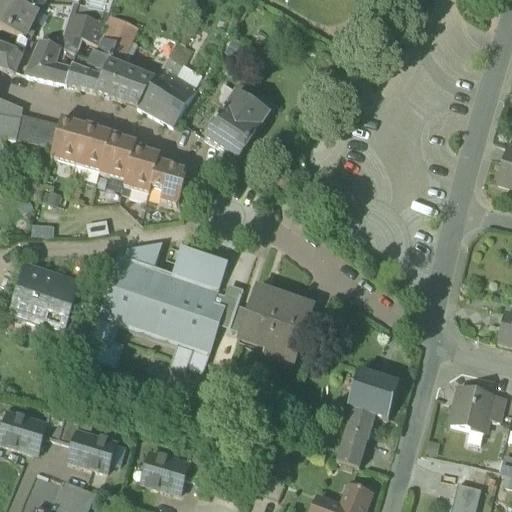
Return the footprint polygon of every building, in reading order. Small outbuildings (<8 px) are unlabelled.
[(0,0),(0,3),(30,14),(34,7),(37,0),(0,0)] [(45,8),(48,0),(37,0),(34,7),(45,8)] [(0,3),(0,32),(9,36),(29,45),(34,32),(30,30),(37,16),(30,14),(0,3)] [(74,22),(104,31),(107,18),(88,13),(74,9),(70,23),(73,24),(74,22)] [(65,39),(60,55),(60,56),(76,61),(81,47),(82,47),(97,52),(104,31),(74,22),(73,24),(68,40),(65,39)] [(116,50),(112,60),(123,65),(137,34),(110,22),(102,45),(116,50)] [(0,54),(3,49),(9,36),(0,32),(0,54)] [(95,99),(109,67),(112,60),(116,50),(102,45),(99,52),(96,60),(93,58),(87,71),(75,65),(71,77),(66,92),(95,99)] [(25,83),(66,92),(71,77),(54,72),(60,56),(60,55),(40,48),(25,83)] [(17,55),(3,49),(0,54),(0,75),(7,77),(17,55)] [(169,64),(184,72),(192,57),(177,49),(169,63),(169,64)] [(23,58),(17,55),(7,77),(14,79),(23,58)] [(163,76),(164,74),(169,64),(169,63),(159,58),(147,82),(156,85),(162,75),(163,76)] [(122,67),(123,65),(112,60),(109,67),(127,74),(128,70),(122,67)] [(95,99),(124,109),(142,80),(127,74),(109,67),(95,99)] [(162,75),(156,85),(138,114),(137,114),(173,133),(197,96),(164,77),(165,75),(164,74),(163,76),(162,75)] [(147,82),(142,80),(124,109),(138,114),(156,85),(147,82)] [(214,109),(222,114),(233,96),(226,91),(214,109)] [(204,145),(239,167),(269,120),(235,97),(204,145)] [(23,115),(0,104),(0,144),(15,147),(21,121),(21,122),(23,115)] [(49,151),(54,153),(60,131),(21,122),(21,121),(15,147),(34,150),(48,153),(49,151)] [(51,164),(76,171),(86,132),(73,129),(73,127),(62,124),(60,131),(54,153),(51,164)] [(76,171),(101,178),(111,139),(98,136),(98,134),(87,130),(86,132),(76,171)] [(100,180),(125,187),(135,152),(136,148),(122,144),(123,143),(111,139),(101,178),(100,180)] [(150,194),(151,193),(158,167),(160,160),(146,157),(147,155),(135,152),(125,187),(124,192),(149,199),(150,194)] [(497,192),(511,196),(511,155),(508,154),(497,192)] [(173,171),(158,167),(151,193),(163,196),(160,207),(179,212),(186,185),(183,184),(186,176),(172,173),(173,171)] [(272,187),(284,195),(289,187),(277,179),(272,187)] [(187,376),(202,381),(219,331),(230,335),(242,301),(227,296),(225,302),(217,300),(227,268),(182,253),(172,283),(153,277),(162,248),(127,255),(124,266),(119,265),(92,344),(96,345),(109,349),(116,328),(120,330),(129,332),(127,337),(144,342),(145,338),(167,345),(165,349),(177,353),(179,354),(180,350),(193,354),(186,375),(187,376)] [(61,338),(62,338),(68,320),(80,287),(78,287),(78,288),(61,283),(59,287),(25,276),(12,314),(43,325),(40,331),(61,338)] [(229,291),(227,296),(242,301),(243,296),(229,291)] [(277,365),(294,371),(307,334),(304,333),(311,312),(271,299),(269,304),(255,299),(249,316),(241,340),(239,345),(259,352),(259,354),(266,356),(279,360),(277,365)] [(249,316),(238,312),(230,336),(241,340),(249,316)] [(57,351),(75,357),(85,326),(68,320),(62,338),(61,338),(57,351)] [(511,322),(504,321),(497,352),(511,355),(511,322)] [(114,350),(120,330),(116,328),(109,349),(96,345),(88,368),(115,377),(123,353),(114,350)] [(179,354),(177,353),(169,376),(185,382),(187,376),(186,375),(193,354),(180,350),(179,354)] [(264,361),(277,365),(279,360),(266,356),(264,361)] [(339,448),(360,454),(370,424),(390,430),(401,394),(360,380),(339,448)] [(482,442),(484,442),(488,424),(493,404),(460,396),(458,403),(460,403),(457,413),(456,413),(451,434),(470,439),(472,433),(484,436),(482,442)] [(488,424),(500,427),(505,407),(493,404),(488,424)] [(42,444),(58,448),(66,422),(49,418),(45,430),(46,430),(42,444)] [(0,447),(0,449),(37,461),(42,444),(46,430),(45,430),(8,419),(0,447)] [(81,427),(66,422),(58,448),(73,453),(77,438),(78,438),(81,427)] [(69,468),(107,480),(116,449),(78,438),(77,438),(73,453),(69,468)] [(333,468),(354,475),(360,454),(339,448),(333,468)] [(184,485),(199,490),(208,464),(189,458),(185,470),(188,471),(184,485)] [(141,490),(180,501),(184,485),(188,471),(185,470),(150,459),(141,490)] [(500,482),(511,485),(511,469),(503,468),(500,482)] [(255,500),(277,509),(286,487),(264,478),(255,500)] [(56,511),(58,511),(90,511),(95,500),(66,488),(56,511)] [(466,507),(477,510),(481,497),(459,492),(455,506),(466,509),(466,507)] [(314,511),(366,511),(371,501),(361,497),(362,496),(359,495),(359,496),(349,493),(341,511),(326,511),(316,508),(314,511)]
